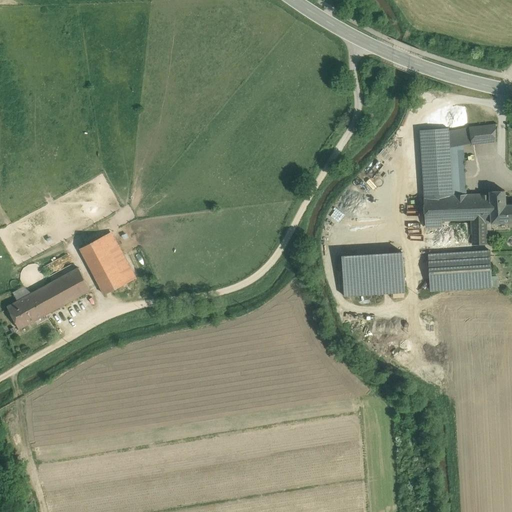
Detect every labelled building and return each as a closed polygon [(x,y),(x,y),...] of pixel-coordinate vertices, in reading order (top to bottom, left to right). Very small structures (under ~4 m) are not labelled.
[(496,124),(469,127),(472,143),(472,145),(495,142),(496,126),(496,124)] [(469,127),(448,131),(450,147),(472,143),(469,127)] [(448,128),(420,130),(425,198),(453,196),(450,161),(450,147),(448,131),(448,128)] [(462,160),(450,161),(453,196),(464,196),(462,160)] [(511,204),(506,205),(505,191),(489,192),(490,195),(491,223),(511,222),(511,204)] [(425,198),(424,198),(425,227),(442,226),(442,223),(443,221),(472,220),(473,245),(486,244),(486,223),(491,223),(490,195),(425,198)] [(129,268),(110,233),(103,237),(122,272),(129,268)] [(122,272),(103,237),(80,249),(104,294),(127,283),(122,272)] [(489,250),(429,254),(431,291),(492,287),(489,250)] [(342,255),(344,296),(406,292),(403,252),(342,255)] [(79,268),(32,293),(44,316),(90,290),(79,268)] [(129,268),(122,272),(127,283),(135,279),(129,268)] [(15,291),(20,299),(32,292),(27,285),(15,291)] [(32,293),(8,307),(19,329),(44,316),(32,293)]
